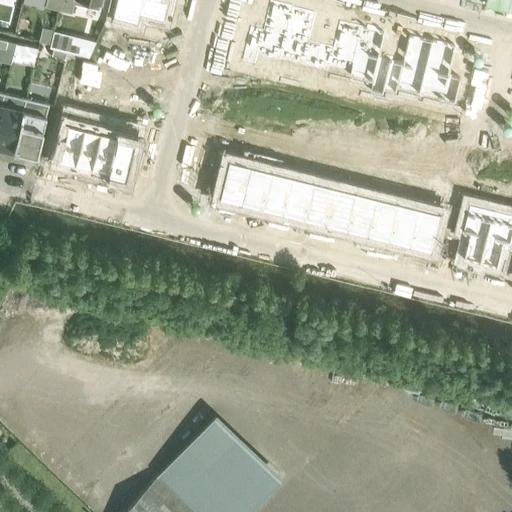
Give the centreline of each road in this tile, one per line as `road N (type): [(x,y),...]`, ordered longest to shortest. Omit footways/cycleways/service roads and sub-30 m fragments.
road 1 (residential): [(159,218),(511,303)]
road 2 (residential): [(212,0),(159,218)]
road 3 (residential): [(0,179),(159,218)]
